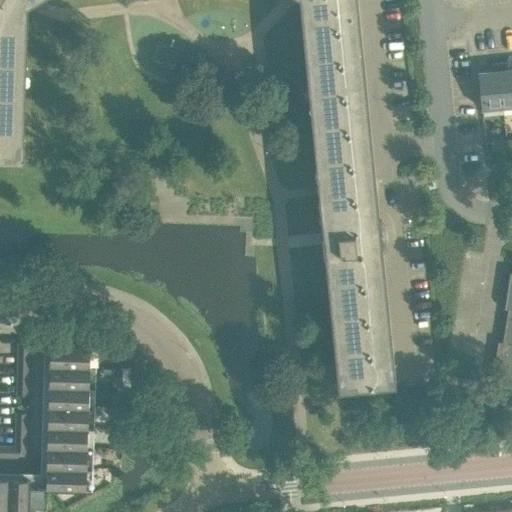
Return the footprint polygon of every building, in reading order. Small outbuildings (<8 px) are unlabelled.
[(0,0),(0,154),(22,155),(27,9),(27,1),(28,0),(300,0),(319,187),(319,191),(320,196),(324,234),(325,245),(339,385),(389,380),(375,245),(381,244),(382,248),(383,248),(381,222),(379,222),(379,225),(373,226),(370,189),(350,0),(0,0)] [(511,106),(511,68),(507,69),(506,62),(498,63),(503,107),(511,106)] [(482,109),(503,107),(498,63),(490,64),(491,70),(478,72),(482,109)] [(492,149),(507,148),(506,139),(491,140),(492,149)] [(511,273),(508,276),(504,301),(507,307),(506,319),(495,383),(511,385),(511,273)] [(28,350),(28,342),(17,342),(17,350),(28,350)] [(0,511),(28,511),(28,505),(44,506),(45,488),(85,489),(89,344),(44,343),(43,355),(49,355),(48,373),(43,373),(42,395),(48,395),(47,414),(42,413),(41,436),(46,436),(46,454),(41,454),(40,477),(45,477),(45,485),(29,485),(29,477),(19,476),(19,472),(0,471),(0,511)] [(27,359),(28,350),(17,350),(17,359),(27,359)] [(27,367),(27,359),(17,359),(17,367),(27,367)] [(121,385),(130,385),(130,366),(121,366),(121,385)] [(27,376),(27,367),(17,367),(16,376),(27,376)] [(27,384),(27,376),(16,376),(16,384),(27,384)] [(27,393),(27,384),(16,384),(16,393),(27,393)] [(129,406),(130,385),(121,385),(117,385),(116,406),(129,406)] [(114,418),(100,417),(100,425),(114,426),(114,418)] [(117,448),(125,448),(130,439),(130,426),(117,426),(117,448)] [(14,457),(15,446),(5,445),(5,457),(14,457)] [(25,457),(25,446),(15,446),(14,457),(25,457)]
